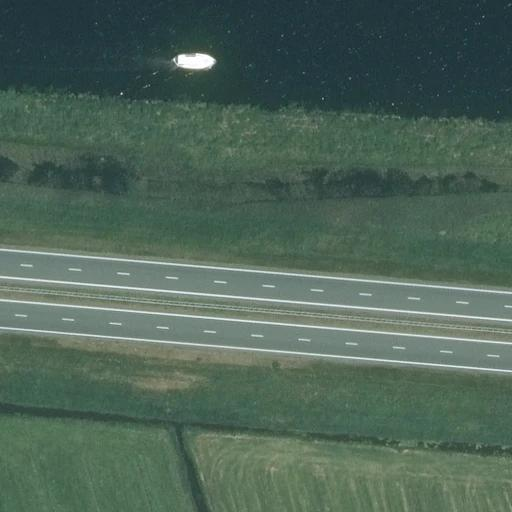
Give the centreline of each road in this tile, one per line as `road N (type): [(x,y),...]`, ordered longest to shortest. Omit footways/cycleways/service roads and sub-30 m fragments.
road 1 (trunk): [(511,308),(0,264)]
road 2 (trunk): [(0,315),(511,359)]
